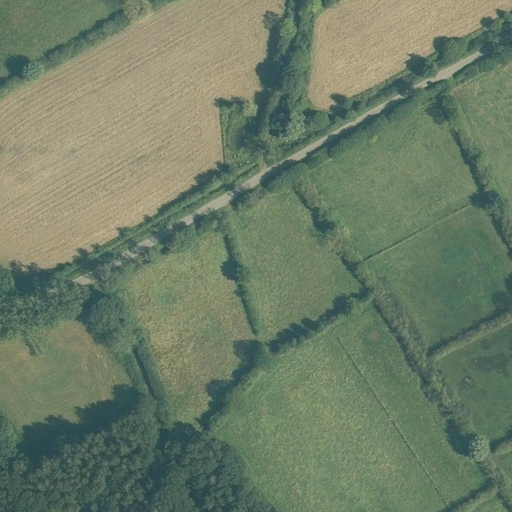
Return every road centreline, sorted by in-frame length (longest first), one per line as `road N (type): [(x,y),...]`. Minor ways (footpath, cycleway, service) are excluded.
road 1 (tertiary): [(0,304),(91,277),(511,37)]
road 2 (track): [(199,511),(91,277)]
road 3 (track): [(265,152),(297,0)]
